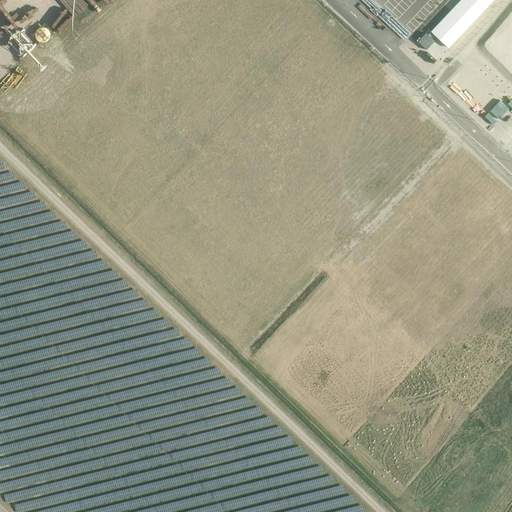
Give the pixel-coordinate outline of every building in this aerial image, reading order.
[(449,48),(493,0),(461,0),(431,32),(449,48)] [(448,0),(446,0),(438,8),(443,12),(452,4),(448,0)] [(511,28),(478,64),(507,91),(511,85),(511,28)] [(53,52),(46,58),(51,63),(57,58),(53,52)] [(385,81),(380,85),(388,93),(392,89),(385,81)] [(115,154),(125,171),(133,166),(123,149),(115,154)] [(131,231),(142,219),(134,212),(123,223),(131,231)] [(60,221),(55,224),(64,234),(68,231),(60,221)] [(174,371),(163,370),(163,380),(174,380),(174,371)] [(47,429),(48,428),(40,421),(32,428),(52,449),(60,442),(47,429)] [(15,437),(30,451),(41,440),(27,425),(15,437)] [(12,464),(16,471),(20,469),(16,461),(18,460),(15,454),(8,457),(12,464)] [(67,468),(55,479),(73,498),(85,486),(67,468)]
